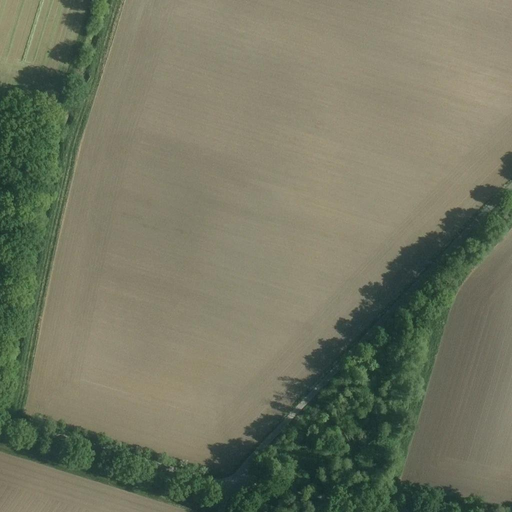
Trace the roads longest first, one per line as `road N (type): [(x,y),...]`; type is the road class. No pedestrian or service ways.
road 1 (unclassified): [(229,486),(511,190)]
road 2 (unclassified): [(0,417),(229,486)]
road 3 (unclassified): [(229,486),(405,511)]
